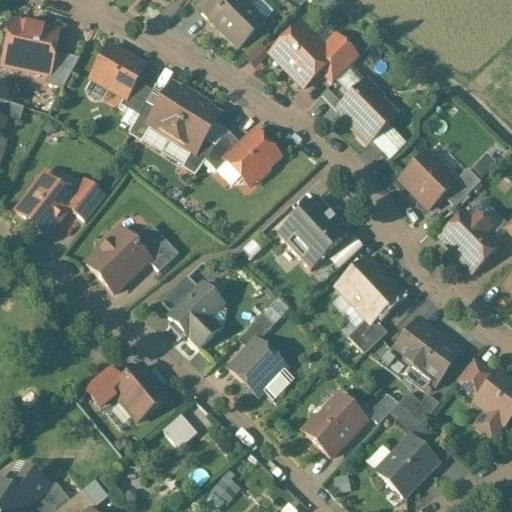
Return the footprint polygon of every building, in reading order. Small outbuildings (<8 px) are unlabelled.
[(222,0),(210,0),(197,13),(206,23),(226,3),(222,0)] [(229,0),(226,3),(206,23),(208,24),(210,23),(238,52),(263,26),(236,0),(229,0)] [(57,35),(11,26),(3,63),(48,73),(49,73),(53,55),(57,35)] [(299,29),(270,58),(302,91),(319,75),(332,63),(325,56),(299,29)] [(357,63),(338,43),(325,56),(332,63),(319,75),(331,88),(357,63)] [(143,70),(107,50),(89,82),(124,102),(125,102),(135,85),(143,70)] [(79,61),(53,55),(49,73),(48,73),(45,87),(62,91),(79,61)] [(151,94),(135,85),(125,102),(124,102),(120,108),(138,118),(145,106),(151,94)] [(368,92),(363,88),(338,113),(352,127),(352,132),(358,138),(361,136),(369,144),(386,128),(394,119),(378,102),(378,98),(372,92),(368,92)] [(181,97),(170,90),(156,113),(147,128),(150,130),(170,142),(195,102),(183,94),(181,97)] [(195,102),(170,142),(191,155),(194,157),(203,142),(217,119),(206,112),(208,110),(195,102)] [(23,111),(0,103),(0,117),(19,123),(23,111)] [(138,118),(128,138),(140,145),(150,130),(147,128),(156,113),(145,106),(138,118)] [(386,128),(369,144),(378,154),(395,137),(386,128)] [(214,149),(204,163),(215,175),(225,166),(223,164),(240,148),(226,133),(214,149)] [(240,148),(223,164),(225,166),(242,183),(249,176),(255,182),(259,182),(268,174),(268,170),(278,160),(254,135),(240,148)] [(395,137),(378,154),(387,163),(404,146),(395,137)] [(194,157),(191,155),(181,171),(194,178),(204,163),(214,149),(203,142),(194,157)] [(454,185),(426,157),(399,184),(428,213),(441,199),(455,186),(454,185)] [(466,173),(454,185),(455,186),(441,199),(453,211),(479,185),(466,173)] [(48,185),(38,186),(36,188),(32,189),(26,197),(26,201),(15,215),(46,239),(55,228),(56,227),(63,219),(63,218),(67,212),(73,205),(72,204),(48,185)] [(104,201),(86,187),(72,204),(73,205),(67,212),(84,225),(104,201)] [(316,200),(276,237),(310,274),(349,236),(335,221),(332,223),(328,218),(330,216),(316,200)] [(478,204),(466,215),(458,223),(465,230),(473,223),(479,222),(482,224),(490,216),(489,212),(482,204),(478,204)] [(482,224),(479,222),(473,223),(465,230),(458,223),(439,242),(472,275),(498,249),(485,236),(486,235),(487,229),(482,224)] [(155,234),(137,251),(148,264),(147,265),(158,276),(177,257),(155,234)] [(113,248),(110,245),(105,245),(100,249),(99,254),(85,267),(112,297),(147,265),(148,264),(137,251),(124,238),(113,248)] [(353,240),(314,277),(322,286),(361,249),(353,240)] [(366,262),(336,291),(366,323),(370,327),(374,323),(401,298),(366,262)] [(186,280),(160,305),(171,317),(197,291),(186,280)] [(171,317),(167,321),(198,352),(212,339),(197,324),(218,304),(220,301),(220,295),(212,286),(206,287),(204,289),(202,287),(197,291),(171,317)] [(273,328),(262,317),(237,343),(247,353),(256,344),(257,345),(273,328)] [(366,323),(347,340),(363,358),(386,336),(374,323),(370,327),(366,323)] [(433,337),(417,324),(391,358),(433,390),(459,356),(443,344),(444,342),(434,335),(433,337)] [(247,353),(228,373),(243,388),(242,389),(242,394),(247,399),(253,398),(256,400),(283,370),(257,345),(256,344),(247,353)] [(494,381),(472,364),(456,385),(478,402),(494,381)] [(112,370),(84,393),(96,408),(111,395),(111,394),(123,384),(112,370)] [(166,401),(140,370),(123,384),(111,394),(111,395),(136,425),(166,401)] [(511,416),(511,387),(497,376),(494,381),(478,402),(474,407),(486,416),(501,428),(503,429),(511,416)] [(408,396),(398,407),(410,418),(420,407),(408,396)] [(339,403),(320,424),(316,420),(302,435),(329,461),(365,424),(337,398),(336,400),(339,403)] [(386,398),(367,419),(377,429),(398,407),(386,398)] [(426,399),(420,407),(410,418),(421,429),(438,408),(426,399)] [(182,415),(163,431),(180,451),(199,434),(182,415)] [(486,416),(475,430),(491,442),(501,428),(486,416)] [(451,458),(427,436),(416,448),(435,466),(435,467),(439,470),(451,458)] [(409,441),(375,476),(402,502),(435,467),(435,466),(416,448),(409,441)] [(213,487),(224,504),(242,493),(231,475),(213,487)] [(27,477),(9,505),(19,511),(27,511),(31,506),(49,491),(27,477)] [(98,506),(108,496),(94,481),(84,491),(98,506)] [(49,491),(31,506),(27,511),(59,511),(69,504),(55,487),(49,491)] [(69,504),(59,511),(84,511),(90,507),(94,511),(95,511),(81,494),(69,504)]
